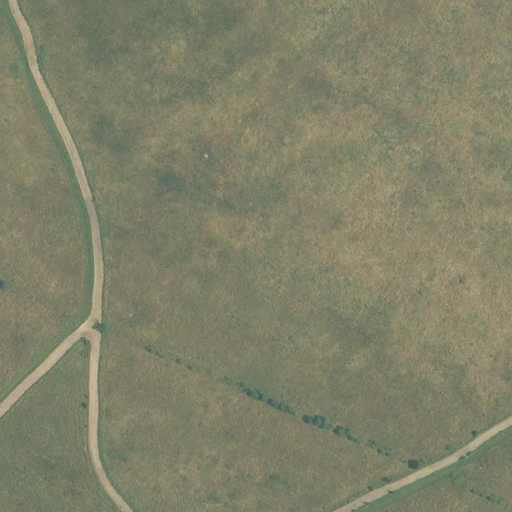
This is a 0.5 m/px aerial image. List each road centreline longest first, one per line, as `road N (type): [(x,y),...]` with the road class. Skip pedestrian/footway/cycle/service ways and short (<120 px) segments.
road 1 (track): [(0,392),(75,325),(85,300),(83,240),(68,181),(0,3)]
road 2 (track): [(511,439),(376,511)]
